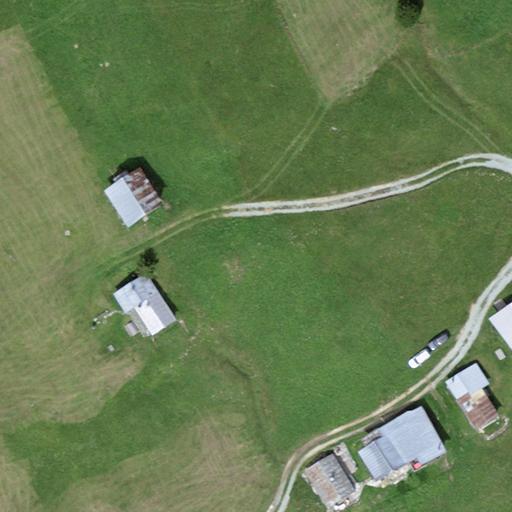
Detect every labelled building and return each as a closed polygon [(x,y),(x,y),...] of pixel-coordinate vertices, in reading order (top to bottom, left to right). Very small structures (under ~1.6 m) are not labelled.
[(140,170),(103,194),(126,232),(164,209),(140,170)] [(150,279),(122,299),(153,342),(181,322),(150,279)] [(511,305),(489,322),(511,355),(511,305)] [(477,363),(444,384),(474,430),(497,416),(480,391),(490,384),(477,363)] [(426,416),(358,457),(379,492),(447,452),(426,416)] [(340,460),(312,477),(332,511),(361,495),(340,460)]
